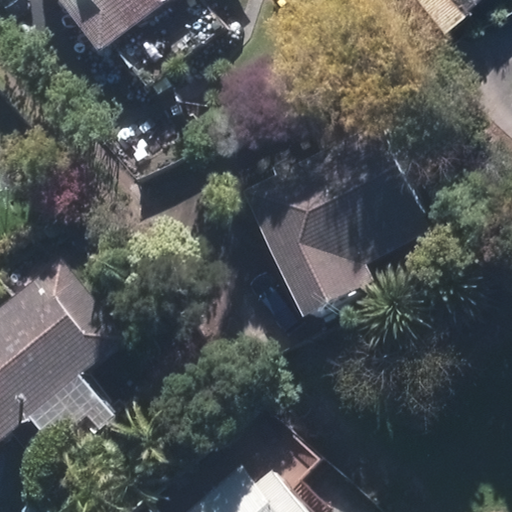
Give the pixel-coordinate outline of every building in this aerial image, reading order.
[(92,0),(175,92),(279,0),(92,0)] [(430,0),(453,27),(486,0),(430,0)] [(402,90),(233,193),(327,344),(495,241),(402,90)] [(0,133),(15,119),(0,102),(0,133)] [(147,334),(78,256),(0,324),(0,410),(26,440),(147,334)] [(310,511),(269,459),(202,511),(310,511)]
